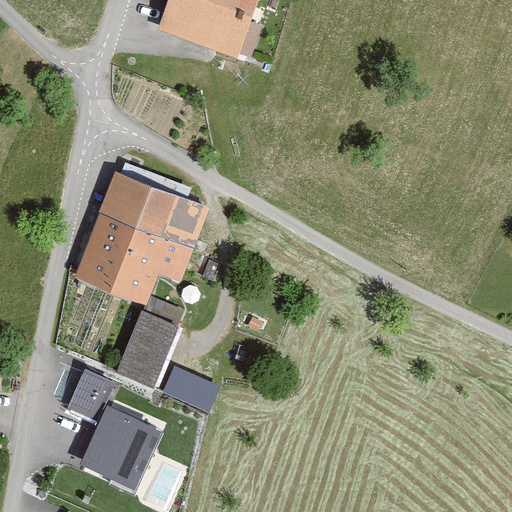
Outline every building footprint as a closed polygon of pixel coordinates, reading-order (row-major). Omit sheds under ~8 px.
[(268,0),(173,0),(164,27),(248,58),(268,0)] [(221,206),(124,167),(81,271),(156,301),(171,263),(194,272),(221,206)] [(185,327),(144,310),(118,373),(159,389),(185,327)] [(67,403),(95,415),(113,376),(85,364),(67,403)] [(79,460),(132,485),(160,425),(107,400),(79,460)]
